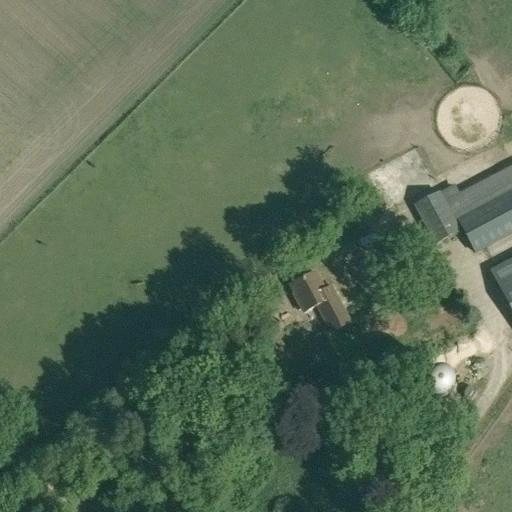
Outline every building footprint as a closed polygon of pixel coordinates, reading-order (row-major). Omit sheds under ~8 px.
[(456,189),(444,195),(458,222),(511,192),(511,166),(459,194),(456,189)] [(476,254),(511,234),(511,192),(458,222),(476,254)] [(435,246),(460,233),(439,194),(415,207),(435,246)] [(511,307),(511,260),(493,271),(511,307)] [(332,287),(325,291),(316,273),(291,285),(305,313),(316,307),(329,334),(351,323),(332,287)] [(449,401),(449,377),(389,377),(389,400),(449,401)]
